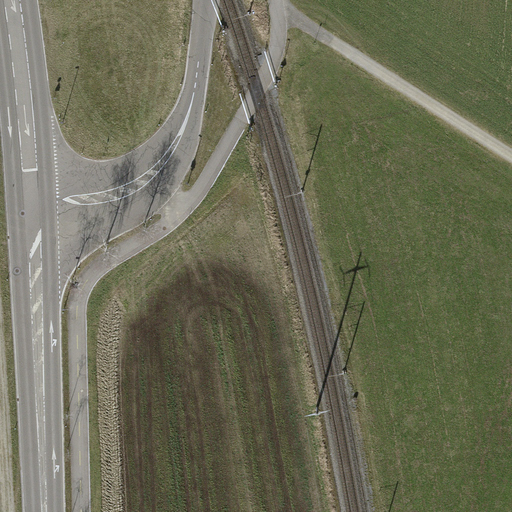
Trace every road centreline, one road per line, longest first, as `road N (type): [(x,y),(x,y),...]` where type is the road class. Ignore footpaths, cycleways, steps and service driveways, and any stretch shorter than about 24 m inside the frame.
road 1 (secondary): [(45,511),(33,201)]
road 2 (tertiary): [(33,201),(122,192),(169,154),(196,89),(206,0)]
road 3 (track): [(278,10),(511,156)]
road 4 (secondary): [(12,0),(33,201)]
road 5 (track): [(0,387),(6,511)]
